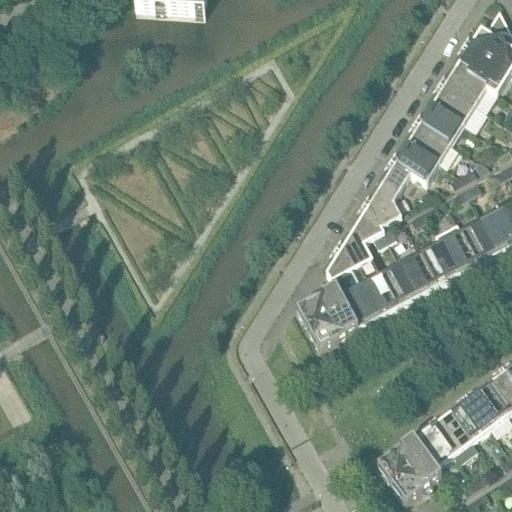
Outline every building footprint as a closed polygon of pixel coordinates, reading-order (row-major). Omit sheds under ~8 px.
[(137,0),(136,18),(205,22),(206,0),(137,0)] [(456,73),(488,93),(487,94),(494,99),(495,99),(497,100),(511,75),(511,41),(499,17),(486,37),(481,34),(456,73)] [(476,112),(487,94),(488,93),(456,73),(444,92),(476,112)] [(444,92),(432,111),(464,131),(476,112),(444,92)] [(432,111),(420,130),(452,151),(464,131),(432,111)] [(408,150),(439,170),(452,151),(420,130),(408,150)] [(412,179),(411,180),(427,190),(439,170),(408,150),(396,169),(412,179)] [(507,156),(505,158),(496,162),(500,170),(511,164),(507,156)] [(481,181),(490,176),(477,167),(475,171),(481,181)] [(393,208),(411,180),(412,179),(396,169),(382,190),(392,208),(393,208)] [(473,175),(461,181),(465,189),(477,183),(473,175)] [(495,180),(499,187),(508,182),(504,175),(495,180)] [(461,181),(459,182),(450,187),(454,195),(465,189),(461,181)] [(368,213),(389,250),(397,245),(392,236),(389,230),(402,223),(393,208),(392,208),(382,190),(377,198),(368,213)] [(464,197),(468,204),(481,197),(477,190),(464,197)] [(451,203),(456,211),(468,204),(464,197),(451,203)] [(511,236),(511,200),(497,208),(501,216),(511,236)] [(423,219),(427,226),(440,219),(436,212),(423,219)] [(368,213),(356,231),(366,250),(374,246),(379,255),(389,250),(368,213)] [(511,236),(501,216),(481,227),(480,227),(498,260),(511,252),(511,236)] [(411,226),(415,233),(427,226),(423,219),(411,226)] [(479,271),(498,260),(480,227),(461,238),(479,271)] [(457,230),(436,242),(440,249),(441,249),(459,282),(479,271),(461,238),(457,230)] [(381,281),(366,254),(368,253),(366,250),(356,231),(341,256),(361,292),(379,325),(399,314),(381,281)] [(459,282),(441,249),(440,249),(421,260),(439,292),(459,282)] [(359,336),(379,325),(361,292),(341,256),(326,279),(328,282),(335,295),(336,294),(341,303),(347,315),(359,336)] [(421,260),(401,270),(419,303),(439,292),(421,260)] [(401,270),(381,281),(399,314),(419,303),(401,270)] [(347,315),(341,303),(336,294),(335,295),(296,317),(307,337),(347,315)] [(359,336),(347,315),(307,337),(318,358),(359,336)] [(511,389),(504,379),(486,392),(508,422),(511,419),(511,389)] [(508,422),(486,392),(468,406),(490,436),(508,422)] [(468,406),(450,419),(472,449),(490,436),(468,406)] [(450,419),(432,433),(454,462),(460,470),(478,457),(472,449),(450,419)] [(414,446),(427,464),(436,476),(454,462),(432,433),(414,446)] [(376,473),(390,492),(427,464),(414,446),(376,473)] [(511,472),(511,462),(511,463),(501,469),(506,477),(511,472)] [(436,476),(427,464),(390,492),(404,511),(441,484),(442,483),(436,476)] [(484,480),(473,487),(478,495),(489,488),(484,480)] [(511,482),(499,490),(504,497),(511,492),(511,482)] [(473,487),(462,494),(467,502),(478,495),(473,487)] [(473,506),(476,511),(480,511),(490,506),(485,499),(473,506)]
